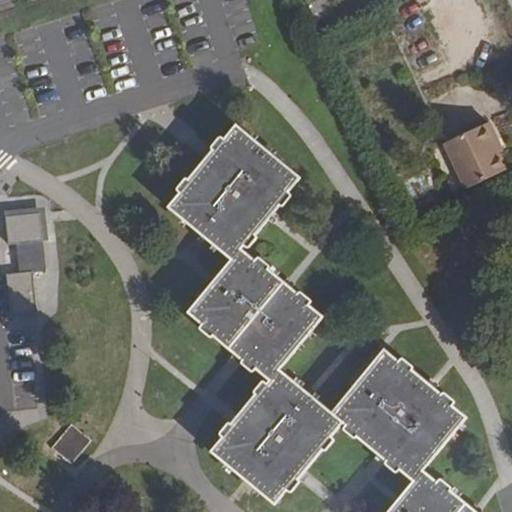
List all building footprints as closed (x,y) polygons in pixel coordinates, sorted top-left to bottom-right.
[(487,123),(445,142),(466,187),(503,170),(496,155),(491,143),(495,142),(487,123)] [(236,127),(225,140),(220,138),(211,149),(214,151),(196,163),(189,181),(186,179),(177,190),(180,194),(170,207),(194,227),(232,259),(240,249),(243,245),(248,248),(256,237),(254,234),(279,206),(282,207),(291,196),(288,192),(298,177),(236,127)] [(495,142),(491,143),(496,155),(500,153),(495,142)] [(41,212),(6,215),(9,243),(17,242),(19,271),(6,272),(10,315),(37,312),(33,271),(47,270),(41,212)] [(240,249),(232,259),(188,313),(202,324),(199,329),(211,338),(213,336),(229,349),(242,361),(241,363),(252,371),(255,369),(269,380),(278,370),(322,318),(308,306),(311,302),(299,293),(296,295),(268,270),(269,267),(258,258),(254,262),(240,249)] [(384,351),(332,415),(342,423),(346,427),(344,429),(355,438),(356,437),(371,449),(386,462),(385,464),(396,473),(399,469),(413,480),(422,470),(465,417),(451,406),(454,402),(443,393),(441,396),(410,370),(412,368),(401,359),(397,363),(384,351)] [(278,370),(269,380),(267,384),(263,382),(254,393),(256,395),(239,415),(231,425),(229,423),(220,434),(224,438),(212,452),(275,504),(287,490),(291,493),(300,482),(297,480),(322,449),(324,451),(333,440),(330,436),(342,423),(332,415),(278,370)] [(71,424),(51,448),(71,464),(90,441),(71,424)] [(422,470),(413,480),(393,506),(388,511),(472,511),(450,492),(451,490),(440,479),(435,483),(422,470)]
